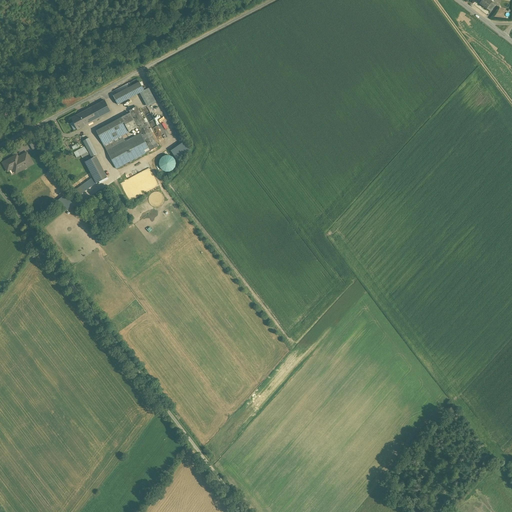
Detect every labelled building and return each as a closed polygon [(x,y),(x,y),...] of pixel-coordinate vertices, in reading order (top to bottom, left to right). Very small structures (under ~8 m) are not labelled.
[(481,0),(479,3),(487,9),(492,2),(490,1),(490,0),(481,0)] [(492,2),(487,9),(491,12),(496,5),(492,2)] [(140,82),(113,96),(118,105),(140,93),(145,90),(140,82)] [(145,90),(140,93),(147,107),(156,102),(149,88),(145,90)] [(105,100),(82,112),(85,117),(84,117),(88,124),(111,112),(105,100)] [(157,143),(138,109),(130,113),(138,127),(141,133),(149,148),(157,143)] [(85,117),(82,112),(72,118),(78,129),(88,124),(84,117),(85,117)] [(130,113),(122,117),(129,132),(138,127),(130,113)] [(166,123),(163,113),(157,115),(160,124),(166,123)] [(129,132),(122,117),(97,131),(104,145),(129,132)] [(129,132),(104,145),(107,151),(141,133),(138,127),(129,132)] [(141,133),(107,151),(116,168),(158,146),(157,143),(149,148),(141,133)] [(97,154),(89,139),(84,141),(92,157),(97,154)] [(186,142),(171,152),(177,161),(192,151),(186,142)] [(85,147),(74,153),(77,157),(87,151),(85,147)] [(27,153),(15,159),(14,156),(3,163),(8,171),(16,167),(18,172),(33,164),(27,153)] [(175,166),(176,163),(175,160),(173,158),(171,156),(167,155),(164,156),(162,158),(160,160),(160,163),(160,166),(162,169),(165,171),(168,171),(171,171),(173,169),(175,166)] [(107,177),(96,156),(85,162),(96,183),(107,177)] [(75,190),(79,196),(87,190),(83,184),(75,190)] [(67,211),(74,205),(65,195),(58,200),(67,211)]
